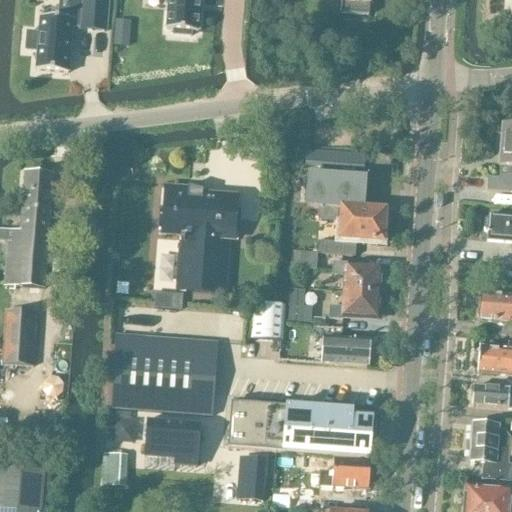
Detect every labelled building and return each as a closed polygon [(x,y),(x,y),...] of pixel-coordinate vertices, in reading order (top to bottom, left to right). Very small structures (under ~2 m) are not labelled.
[(25,33),(24,52),(36,53),(35,72),(67,74),(71,29),(81,30),(80,32),(106,34),(109,3),(99,2),(99,0),(73,0),(71,21),(39,18),(38,34),(25,33)] [(168,0),(166,30),(172,30),(171,37),(191,38),(192,32),(197,32),(199,0),(168,0)] [(341,0),(340,14),(368,16),(369,0),(341,0)] [(511,194),(511,129),(500,128),(497,167),(499,167),(498,179),(486,178),(485,192),(511,194)] [(303,165),(361,170),(362,159),(304,154),(303,165)] [(0,243),(8,245),(4,288),(44,291),(53,179),(25,176),(21,228),(16,227),(16,234),(0,232),(0,243)] [(340,222),(338,243),(317,242),(316,255),(293,253),(292,269),(315,271),(317,255),(355,258),(356,247),(386,250),(389,213),(361,211),(363,180),(309,176),(306,209),(320,210),(319,221),(340,222)] [(233,241),(237,199),(202,196),(202,200),(187,198),(188,191),(165,189),(163,213),(160,212),(158,230),(162,230),(162,235),(181,237),(180,243),(181,243),(177,292),(224,296),(228,241),(233,241)] [(484,222),(483,231),(487,234),(487,244),(511,245),(511,218),(489,216),(489,219),(484,222)] [(345,276),(344,293),(379,296),(379,291),(382,291),(383,284),(380,284),(381,270),(346,267),(347,265),(333,264),(332,275),(345,276)] [(289,290),(288,308),(290,308),(303,309),(304,291),(289,290)] [(378,302),(379,296),(344,293),(342,310),(330,309),(329,321),(342,322),(343,320),(377,323),(378,310),(381,310),(382,302),(378,302)] [(151,294),(150,309),(181,311),(182,295),(151,294)] [(511,325),(511,297),(482,295),(481,307),(478,311),(477,318),(480,320),(480,323),(511,325)] [(288,308),(287,324),(311,325),(312,309),(290,308),(288,308)] [(5,313),(0,361),(0,367),(31,370),(37,316),(5,313)] [(117,339),(112,411),(131,412),(212,418),(217,346),(117,339)] [(367,369),(369,343),(323,339),(321,366),(367,369)] [(472,355),(471,361),(476,366),(476,376),(511,379),(511,343),(507,343),(507,352),(478,349),(478,351),(472,355)] [(511,390),(475,388),(474,409),(511,411),(511,390)] [(230,452),(367,462),(369,424),(351,421),(351,416),(233,406),(230,452)] [(105,414),(103,437),(110,437),(110,443),(133,444),(134,422),(130,421),(130,415),(105,414)] [(147,421),(144,459),(173,461),(173,468),(196,469),(199,425),(147,421)] [(483,481),(507,483),(511,483),(511,466),(508,466),(510,439),(504,432),(498,432),(499,428),(473,426),(470,463),(484,464),(483,481)] [(103,455),(100,487),(125,489),(128,457),(103,455)] [(320,475),(319,489),(347,491),(347,489),(367,490),(368,481),(370,480),(371,473),(369,471),(369,465),(335,462),(334,476),(320,475)] [(0,470),(0,511),(34,511),(37,491),(45,492),(46,477),(38,476),(39,475),(0,470)] [(239,483),(238,502),(261,504),(263,485),(239,483)] [(462,511),(461,511),(511,511),(511,494),(510,495),(510,494),(466,490),(465,511),(462,511)] [(291,511),(299,511),(309,511),(315,511),(316,501),(299,500),(291,500),(291,511)]
